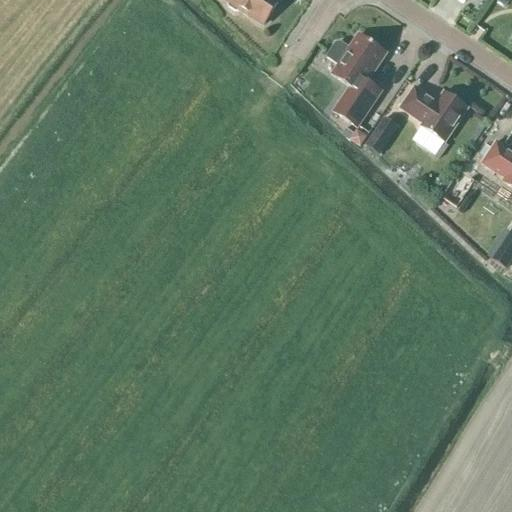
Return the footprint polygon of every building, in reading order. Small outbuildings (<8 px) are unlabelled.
[(278,0),(224,0),(224,1),(229,4),(227,7),(236,14),(238,10),(263,26),(280,1),(278,0)] [(326,59),(337,67),(331,77),(349,89),(333,114),(357,130),(381,94),(367,84),(386,56),(358,36),(348,50),(339,44),(335,44),(326,59)] [(436,104),(414,89),(399,111),(422,126),(420,128),(445,145),(468,110),(443,94),(436,104)] [(380,157),(398,129),(383,119),(365,147),(380,157)] [(366,139),(356,132),(350,141),(349,142),(359,149),(366,139)] [(511,156),(511,155),(511,154),(496,143),(481,165),(504,181),(502,183),(511,190),(511,156)] [(458,172),(439,200),(455,211),(474,183),(458,172)] [(505,270),(511,259),(511,235),(510,235),(497,255),(492,262),(505,270)]
